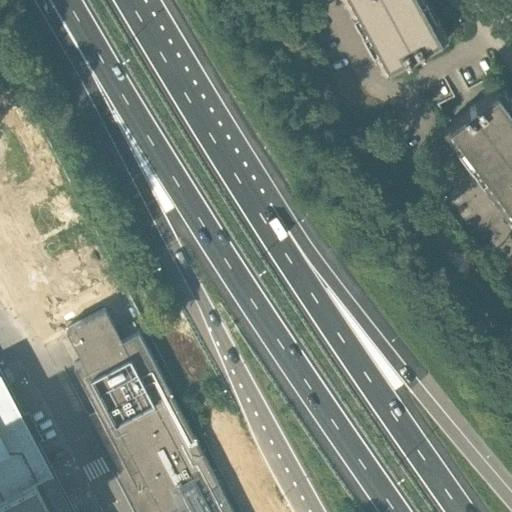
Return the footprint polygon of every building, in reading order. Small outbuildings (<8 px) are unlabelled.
[(343,0),(384,74),(447,39),(426,0),(343,0)] [(511,100),(501,86),(443,129),(511,222),(511,100)] [(30,210),(39,229),(65,216),(56,197),(30,210)] [(122,339),(105,308),(66,329),(82,359),(73,364),(98,410),(89,415),(140,511),(233,511),(137,331),(122,339)] [(0,511),(70,511),(0,377),(0,511)]
